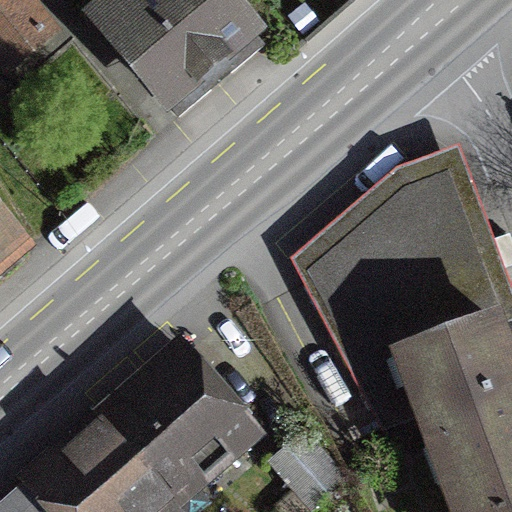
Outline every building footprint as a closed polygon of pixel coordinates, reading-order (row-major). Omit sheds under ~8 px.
[(0,0),(0,49),(9,61),(45,32),(25,8),(32,2),(29,0),(0,0)] [(263,46),(222,0),(116,0),(100,14),(114,31),(111,33),(180,115),(263,46)] [(495,324),(504,321),(449,173),(407,188),(309,273),(389,426),(424,413),(403,355),(493,321),(495,324)] [(0,260),(17,246),(0,225),(0,260)] [(511,511),(511,373),(495,324),(493,321),(403,355),(424,413),(436,446),(440,444),(454,481),(449,483),(460,511),(511,511)] [(170,501),(253,428),(187,353),(105,425),(170,501)] [(179,511),(170,501),(105,425),(4,511),(179,511)] [(311,508),(344,479),(306,434),(273,463),(311,508)]
